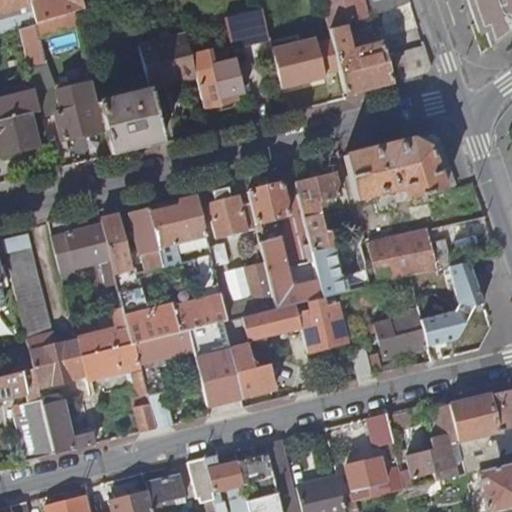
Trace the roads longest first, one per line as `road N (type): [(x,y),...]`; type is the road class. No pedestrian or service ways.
road 1 (residential): [(0,480),(511,361)]
road 2 (residential): [(0,210),(435,107),(465,111)]
road 3 (unclassified): [(511,245),(465,111)]
